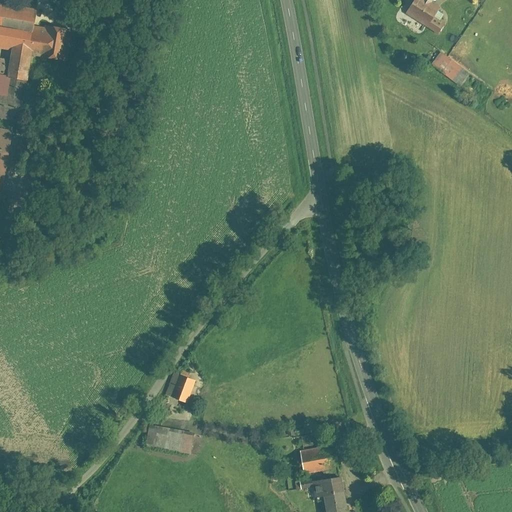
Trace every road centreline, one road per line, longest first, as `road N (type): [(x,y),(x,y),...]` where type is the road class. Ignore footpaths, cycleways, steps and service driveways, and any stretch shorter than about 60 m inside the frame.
road 1 (residential): [(51,487),(81,481),(181,350),(320,194)]
road 2 (tertiary): [(420,511),(358,363),(320,194)]
road 3 (tertiary): [(320,194),(284,0)]
